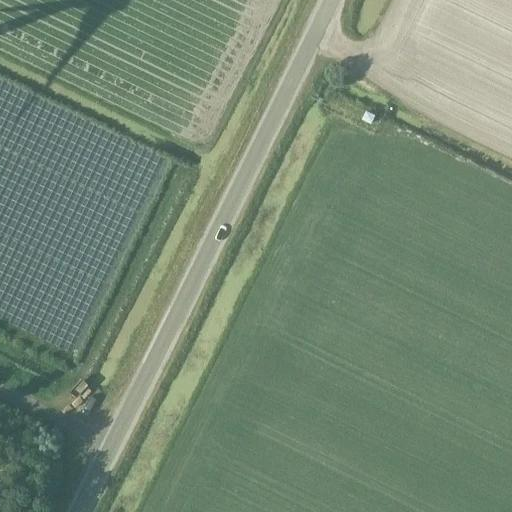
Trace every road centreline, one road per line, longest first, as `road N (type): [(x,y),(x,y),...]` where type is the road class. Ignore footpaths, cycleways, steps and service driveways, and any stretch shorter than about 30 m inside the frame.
road 1 (unclassified): [(77,511),(331,0)]
road 2 (track): [(274,0),(206,138)]
road 3 (track): [(315,32),(367,52),(400,0)]
